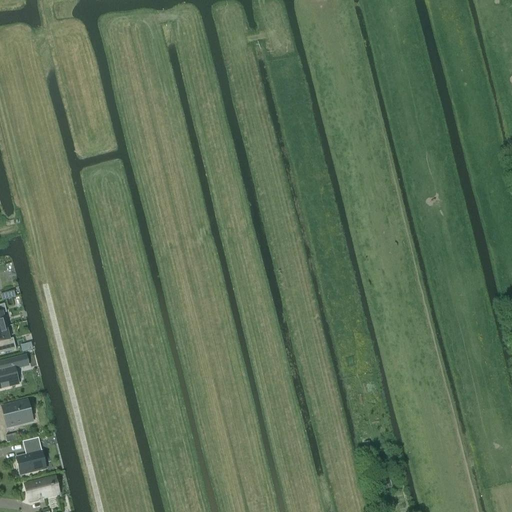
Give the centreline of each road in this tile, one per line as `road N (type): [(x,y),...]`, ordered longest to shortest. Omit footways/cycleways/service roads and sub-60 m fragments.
road 1 (track): [(45,288),(100,511)]
road 2 (track): [(45,288),(0,99)]
